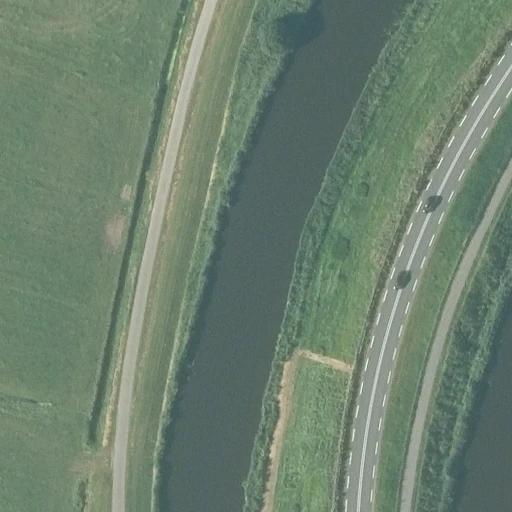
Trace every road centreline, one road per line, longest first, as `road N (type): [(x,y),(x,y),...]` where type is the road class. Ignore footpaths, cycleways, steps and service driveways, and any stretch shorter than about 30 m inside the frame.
road 1 (unclassified): [(121,511),(125,387),(161,168),(209,0)]
road 2 (primary): [(357,511),(378,364),(405,272),(457,154),(511,64)]
road 3 (unclassified): [(403,511),(443,322),(511,162)]
